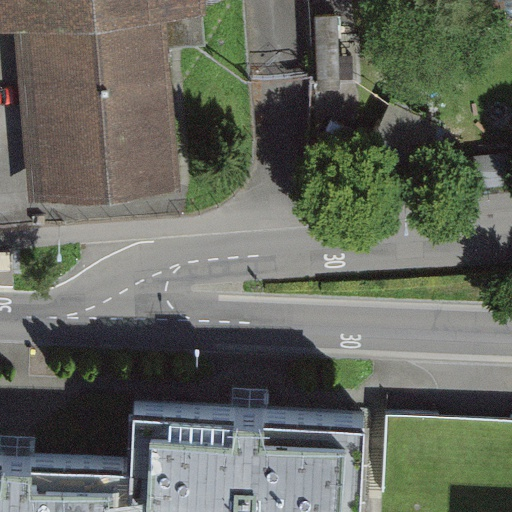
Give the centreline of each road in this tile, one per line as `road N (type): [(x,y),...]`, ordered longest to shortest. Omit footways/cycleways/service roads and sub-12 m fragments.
road 1 (residential): [(82,318),(171,272),(511,236)]
road 2 (residential): [(82,318),(511,337)]
